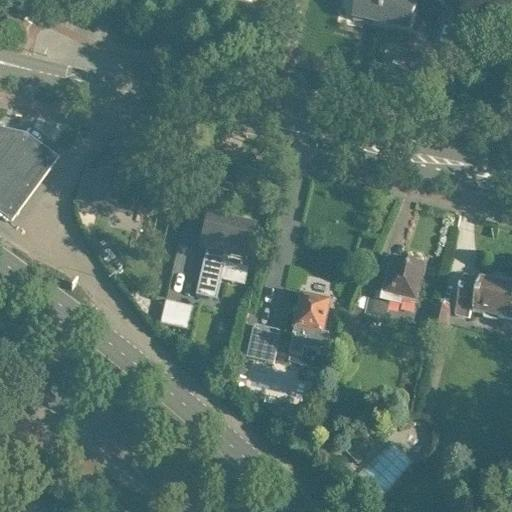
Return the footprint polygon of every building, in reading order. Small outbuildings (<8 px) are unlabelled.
[(376,0),(357,0),(353,21),(388,30),(409,35),(411,35),(417,9),(411,8),(413,0),(418,0),(442,5),(441,8),(443,9),(444,0),(390,0),(389,3),(376,0)] [(52,170),(23,146),(5,142),(0,140),(0,229),(7,234),(19,218),(33,197),(48,177),(52,170)] [(97,183),(92,207),(128,214),(136,181),(99,173),(97,183)] [(81,179),(76,203),(92,207),(97,183),(81,179)] [(194,297),(215,302),(226,256),(246,261),(253,229),(206,219),(199,250),(205,251),(194,297)] [(365,285),(343,338),(345,339),(348,331),(349,328),(370,333),(370,331),(367,330),(370,318),(394,323),(398,306),(401,307),(402,302),(417,305),(418,299),(425,270),(422,269),(423,266),(412,264),(411,267),(396,263),(394,273),(390,273),(386,290),(373,287),(373,286),(365,285)] [(511,290),(464,279),(457,308),(455,316),(469,319),(471,312),(511,321),(511,290)] [(322,373),(330,339),(323,337),(330,306),(304,299),(293,348),(279,344),(281,335),(255,329),(247,364),(273,369),(276,356),(290,359),(301,362),(300,366),(321,371),(321,373),(322,373)] [(164,303),(159,326),(186,332),(192,309),(164,303)] [(442,347),(451,307),(436,303),(427,344),(442,347)] [(381,497),(414,462),(392,441),(359,476),(381,497)] [(358,463),(366,454),(354,442),(346,451),(358,463)]
